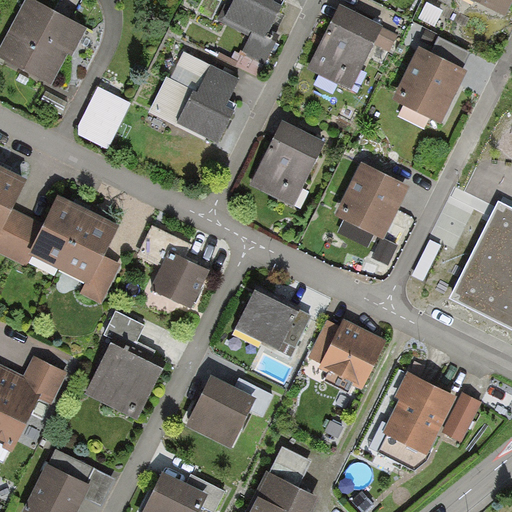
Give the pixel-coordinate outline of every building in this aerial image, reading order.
[(87,29),(30,0),(26,0),(0,50),(0,60),(52,87),(69,55),(73,57),(87,29)] [(234,0),(230,8),(223,5),(216,20),(250,37),(237,64),(263,77),(283,36),(271,30),(282,7),(277,5),(274,3),(275,0),(234,0)] [(511,0),(470,0),(505,18),(511,2),(511,0)] [(399,34),(340,6),(309,70),(351,91),(374,43),(391,52),(399,34)] [(439,41),(433,54),(420,48),(393,101),(441,125),(467,73),(462,70),(469,55),(439,41)] [(167,78),(151,113),(218,145),(233,112),(226,109),(240,79),(184,53),(171,80),(167,78)] [(133,105),(99,87),(79,128),(79,136),(108,151),(133,105)] [(325,145),(281,123),(250,186),(295,207),(325,145)] [(409,187),(363,165),(338,216),(383,239),(409,187)] [(0,253),(21,264),(25,256),(84,285),(79,294),(102,305),(122,266),(106,258),(121,228),(58,197),(45,224),(18,211),(32,182),(0,166),(0,253)] [(511,212),(494,204),(448,295),(511,326),(511,212)] [(153,227),(138,257),(162,268),(151,291),(192,310),(211,271),(195,263),(186,259),(192,247),(153,227)] [(300,315),(255,293),(236,330),(291,358),(311,317),(301,312),(300,315)] [(128,353),(112,345),(87,393),(138,420),(163,371),(148,364),(154,352),(137,343),(144,327),(117,313),(106,335),(131,348),(128,353)] [(340,329),(327,323),(309,358),(323,364),(320,369),(329,373),(325,381),(349,393),(353,385),(362,390),(386,342),(344,321),(340,329)] [(0,446),(13,453),(39,401),(52,408),(69,373),(34,355),(23,376),(0,364),(0,446)] [(456,399),(407,374),(395,397),(401,400),(383,434),(387,436),(378,453),(414,472),(426,463),(430,456),(427,455),(456,399)] [(235,388),(212,377),(185,428),(231,452),(251,412),(264,419),(275,397),(240,379),(235,388)] [(482,403),(463,393),(443,433),(462,442),(482,403)] [(345,427),(331,421),(326,433),(339,440),(345,427)] [(56,449),(48,466),(45,464),(21,511),(78,511),(84,500),(101,509),(116,478),(56,449)] [(271,475),(267,473),(247,511),(315,511),(321,501),(299,490),(312,464),(284,449),(271,475)] [(187,486),(163,474),(144,511),(202,511),(203,510),(207,511),(217,511),(227,492),(192,475),(187,486)] [(367,511),(375,506),(364,492),(352,502),(360,511),(367,511)]
